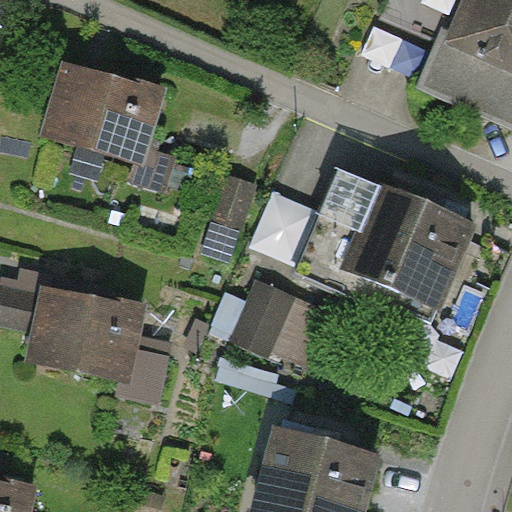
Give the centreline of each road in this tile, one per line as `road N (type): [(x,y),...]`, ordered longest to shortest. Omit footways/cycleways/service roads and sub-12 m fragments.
road 1 (residential): [(55,0),(511,191)]
road 2 (residential): [(511,350),(456,511)]
